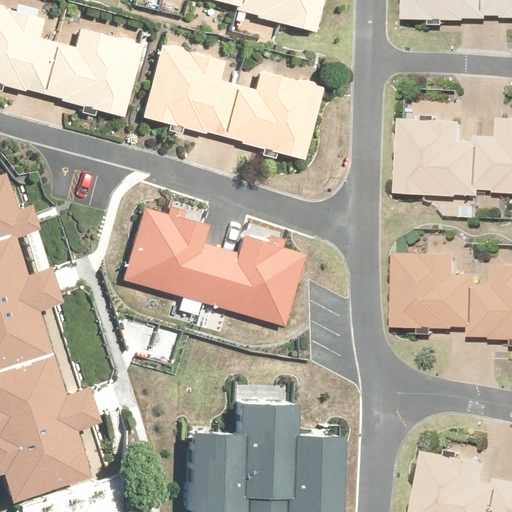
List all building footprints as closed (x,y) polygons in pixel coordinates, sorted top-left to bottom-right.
[(222,0),(233,3),(231,10),(310,32),(318,0),(222,0)] [(511,0),(401,0),(401,21),(491,23),(491,15),(511,15),(511,0)] [(0,6),(0,86),(124,120),(145,42),(79,25),(74,44),(35,33),(40,17),(0,6)] [(157,43),(137,117),(308,164),(329,86),(263,68),(258,88),(219,77),(224,61),(157,43)] [(406,116),(405,192),(494,194),(494,185),(511,185),(511,110),(507,110),(507,130),(483,130),(483,137),(473,132),(473,117),(410,116),(406,116)] [(0,469),(2,469),(9,493),(79,472),(64,423),(88,415),(86,406),(82,395),(60,402),(31,305),(53,299),(47,280),(45,273),(21,280),(6,232),(33,224),(28,208),(14,212),(1,169),(0,169),(0,469)] [(128,205),(108,278),(282,325),(303,249),(235,231),(230,251),(187,240),(192,222),(128,205)] [(402,254),(394,330),(454,336),(483,339),(484,331),(511,334),(511,258),(504,257),(502,277),(478,275),(477,282),(467,276),(469,261),(430,257),(402,254)] [(225,435),(183,435),(182,511),(339,511),(340,429),(295,429),(295,400),(225,400),(225,435)] [(424,445),(408,511),(511,511),(511,482),(500,480),(499,484),(488,482),(492,460),(424,445)]
